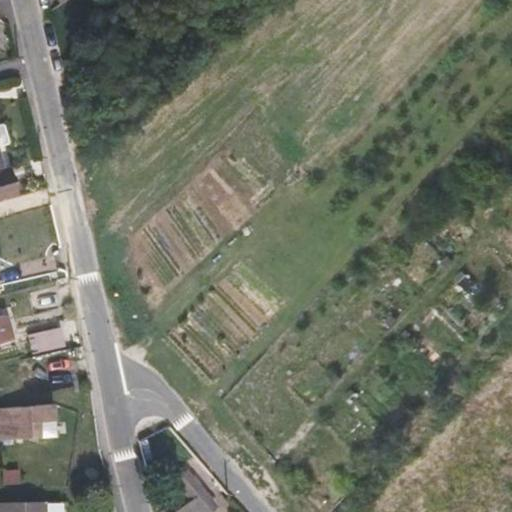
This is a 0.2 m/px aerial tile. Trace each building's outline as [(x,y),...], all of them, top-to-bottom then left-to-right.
[(0,164),(0,197),(14,193),(7,167),(1,169),(0,164)] [(3,312),(0,312),(0,338),(8,337),(3,312)] [(59,327),(27,334),(31,353),(63,346),(59,327)] [(51,404),(0,407),(0,440),(40,437),(39,421),(53,420),(51,404)] [(209,511),(215,507),(186,471),(175,480),(190,499),(174,511),(209,511)] [(65,511),(65,501),(0,502),(0,511),(65,511)]
